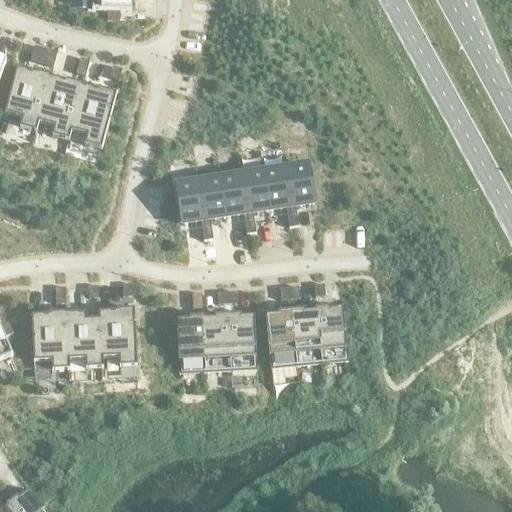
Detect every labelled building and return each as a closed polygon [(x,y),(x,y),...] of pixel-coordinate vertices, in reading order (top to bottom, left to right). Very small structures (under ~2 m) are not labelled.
[(87,0),(87,13),(108,14),(107,24),(109,24),(109,23),(119,23),(119,14),(131,14),(131,0),(87,0)] [(48,52),(45,64),(53,66),(54,66),(57,54),(56,54),(48,52)] [(80,61),(77,72),(86,75),(90,63),(89,63),(80,61)] [(121,72),(113,70),(110,81),(118,83),(119,84),(122,72),(121,72)] [(37,77),(17,71),(5,116),(22,121),(20,130),(37,135),(39,126),(38,125),(48,87),(47,87),(35,84),(37,77)] [(69,86),(49,80),(47,87),(48,87),(38,125),(39,126),(55,130),(52,139),(69,144),(72,134),(71,134),(81,96),(79,96),(68,93),(69,86)] [(102,94),(81,89),(79,96),(81,96),(71,134),(72,134),(87,138),(85,148),(102,152),(114,105),(100,101),(102,94)] [(313,207),(307,167),(285,171),(291,210),(295,209),(313,207)] [(291,210),(285,171),(263,174),(269,213),(286,211),(287,220),(297,219),(295,209),(291,210)] [(269,213),(263,174),(242,177),(248,217),(253,216),(269,213)] [(248,217),(242,177),(221,181),(227,220),(243,217),(245,227),(254,225),(253,216),(248,217)] [(227,220),(221,181),(199,184),(205,223),(210,222),(227,220)] [(177,187),(183,227),(201,224),(202,233),(211,232),(210,222),(205,223),(199,184),(177,187)] [(287,220),(289,230),(298,229),(297,219),(287,220)] [(245,227),(246,237),(256,235),(254,225),(245,227)] [(202,233),(204,244),(213,242),(211,232),(202,233)] [(131,287),(123,287),(123,299),(132,299),(133,299),(132,287),(131,287)] [(324,287),(314,288),(316,300),(325,299),(324,287)] [(98,289),(89,289),(89,301),(98,300),(98,301),(99,301),(98,288),(97,288),(98,289)] [(64,290),(55,291),(56,303),(65,302),(65,290),(64,290)] [(300,302),(298,290),(289,291),(290,302),(300,302)] [(289,291),(280,292),(281,303),(290,302),(289,291)] [(237,306),(236,294),(227,295),(227,307),(237,306)] [(227,295),(217,295),(218,307),(227,307),(227,295)] [(201,296),(192,297),(192,308),(202,308),(201,296)] [(348,365),(342,309),(316,311),(322,367),(348,365)] [(322,367),(316,311),(291,314),(297,370),(322,367)] [(120,314),(99,315),(99,322),(100,322),(102,362),(103,362),(119,361),(119,370),(137,370),(135,321),(120,321),(120,314)] [(291,314),(265,316),(271,372),(297,370),(291,314)] [(86,316),(65,317),(65,324),(66,324),(68,363),(69,363),(85,362),(86,372),(103,371),(103,362),(102,362),(100,322),(99,322),(86,323),(86,316)] [(52,317),(31,319),(34,365),(52,364),(52,374),(70,373),(69,363),(68,363),(66,324),(65,324),(53,325),(52,317)] [(257,373),(254,317),(228,318),(231,374),(257,373)] [(231,374),(228,318),(203,319),(205,376),(231,374)] [(203,319),(177,321),(179,377),(205,376),(203,319)] [(0,329),(0,364),(12,359),(4,340),(13,336),(13,335),(12,335),(8,326),(0,329)] [(27,492),(7,507),(10,511),(42,511),(28,492),(27,492)]
